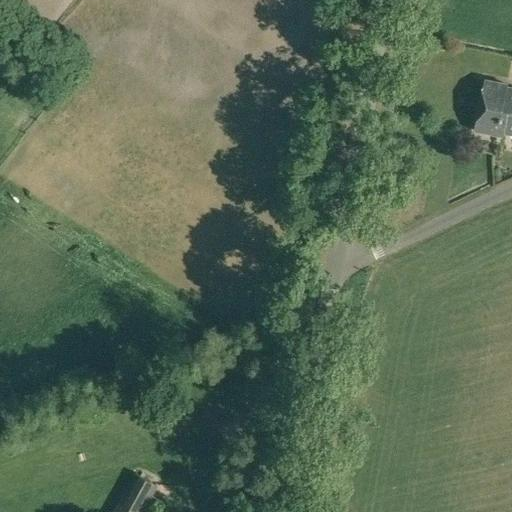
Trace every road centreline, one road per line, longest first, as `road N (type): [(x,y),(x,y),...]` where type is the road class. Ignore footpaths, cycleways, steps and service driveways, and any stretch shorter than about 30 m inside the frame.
road 1 (tertiary): [(335,270),(386,0)]
road 2 (tertiary): [(287,511),(335,270)]
road 3 (unclassified): [(335,270),(511,189)]
